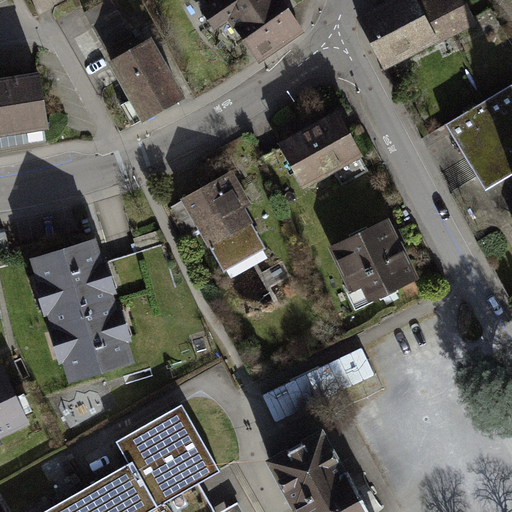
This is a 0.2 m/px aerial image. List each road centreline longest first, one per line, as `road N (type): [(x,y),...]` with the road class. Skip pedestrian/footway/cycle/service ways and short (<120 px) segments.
road 1 (residential): [(334,40),(129,160),(0,193)]
road 2 (residential): [(511,350),(334,40)]
